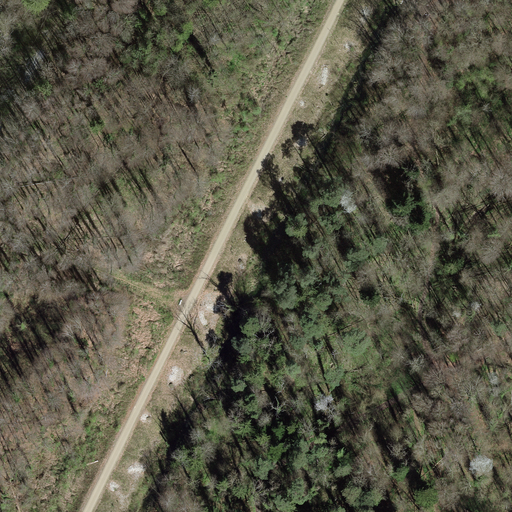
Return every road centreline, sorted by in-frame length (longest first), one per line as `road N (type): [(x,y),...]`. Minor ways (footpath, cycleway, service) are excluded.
road 1 (track): [(341,0),(184,311)]
road 2 (track): [(511,338),(274,467),(259,492),(259,511)]
road 3 (track): [(184,311),(87,511)]
road 4 (track): [(184,311),(0,247)]
